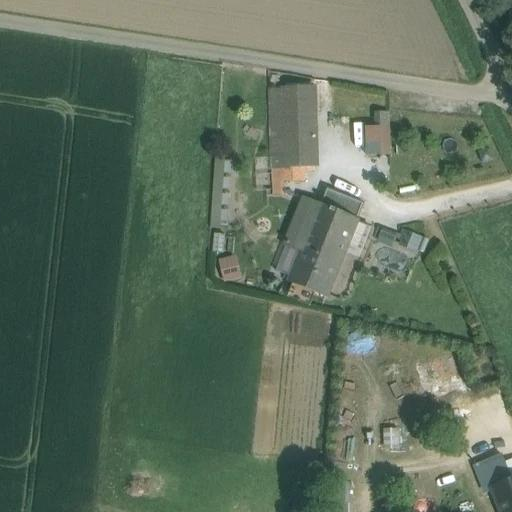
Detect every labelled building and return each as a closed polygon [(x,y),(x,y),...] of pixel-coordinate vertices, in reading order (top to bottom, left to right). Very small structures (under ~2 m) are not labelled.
[(274,93),(277,175),(329,173),(326,91),(274,93)] [(344,135),(364,133),(363,116),(342,118),(344,135)] [(390,156),(391,127),(365,126),(364,155),(390,156)] [(260,188),(270,188),(271,164),(260,164),(260,188)] [(304,255),(292,285),(333,303),(367,224),(306,199),(286,247),(304,255)] [(403,230),(398,244),(421,252),(426,239),(403,230)] [(223,279),(239,277),(237,255),(221,257),(223,279)] [(499,497),(503,511),(511,511),(511,463),(510,459),(478,470),(489,500),(499,497)]
